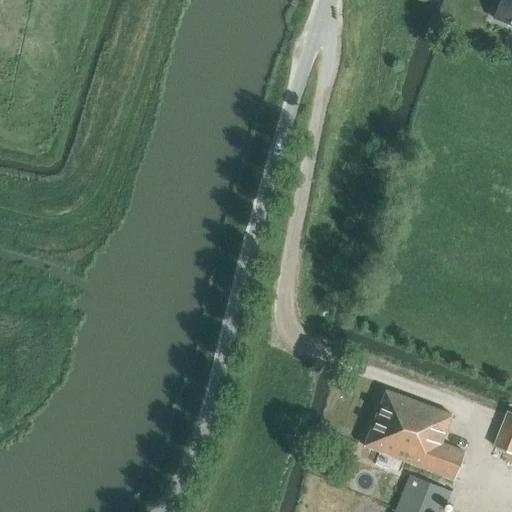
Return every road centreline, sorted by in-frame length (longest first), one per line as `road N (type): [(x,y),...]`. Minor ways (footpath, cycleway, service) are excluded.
road 1 (track): [(328,0),(330,58),(284,318),(301,342),(466,410),(486,443),(477,468),(509,511)]
road 2 (unclassified): [(162,511),(190,466),(223,369),(326,0)]
